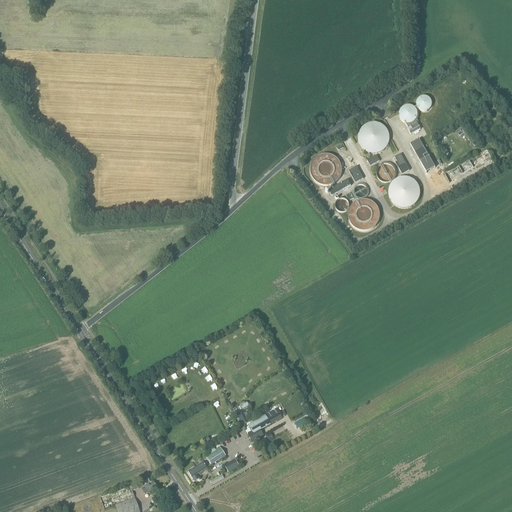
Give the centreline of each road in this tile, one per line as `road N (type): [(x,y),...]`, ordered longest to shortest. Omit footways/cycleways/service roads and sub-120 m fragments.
road 1 (unclassified): [(90,323),(294,157),(411,79),(419,63),(415,0)]
road 2 (secondary): [(196,511),(79,331)]
road 3 (unknown): [(396,221),(424,204),(427,187),(378,100)]
road 4 (secondary): [(79,331),(0,207)]
road 5 (unknown): [(294,157),(355,239),(396,221)]
